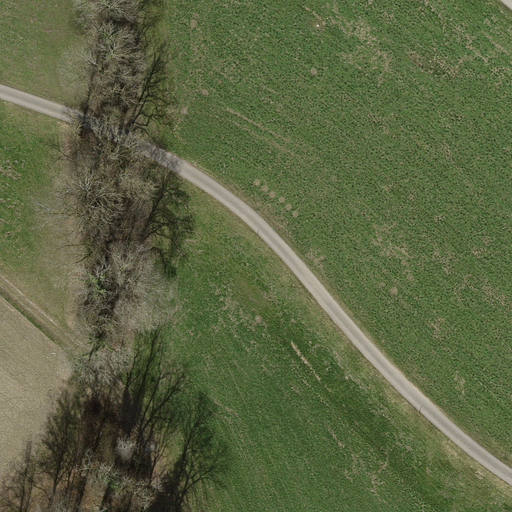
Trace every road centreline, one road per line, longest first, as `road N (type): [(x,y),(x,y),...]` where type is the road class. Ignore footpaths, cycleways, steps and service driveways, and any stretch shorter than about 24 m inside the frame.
road 1 (residential): [(0,92),(185,170),(265,234),(409,397),(511,481)]
road 2 (track): [(171,511),(135,412),(108,375),(0,283)]
